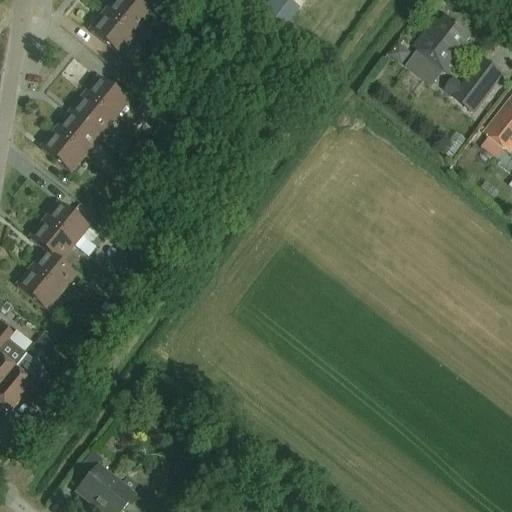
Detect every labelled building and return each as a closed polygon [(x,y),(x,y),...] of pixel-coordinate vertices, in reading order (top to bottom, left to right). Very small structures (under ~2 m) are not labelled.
[(121,0),(116,0),(104,15),(132,38),(147,20),(121,0)] [(158,0),(121,0),(147,20),(161,2),(158,0)] [(274,0),(259,20),(271,27),(291,0),(274,0)] [(104,15),(90,33),(117,56),(132,38),(104,15)] [(448,80),(469,53),(463,48),(469,42),(443,22),(437,29),(433,26),(412,52),(448,80)] [(141,92),(149,82),(130,66),(122,76),(141,92)] [(99,79),(84,97),(112,120),(127,102),(99,79)] [(463,86),(455,80),(449,88),(457,94),(454,99),(476,114),(491,92),(480,85),(477,89),(466,82),(463,86)] [(84,97),(70,115),(98,138),(112,120),(84,97)] [(511,101),(510,100),(481,136),(507,157),(511,150),(511,101)] [(176,125),(146,101),(137,111),(159,128),(152,137),(160,144),(176,125)] [(70,115),(55,133),(83,156),(98,138),(70,115)] [(55,133),(41,151),(69,174),(83,156),(55,133)] [(59,205),(44,223),(72,246),(87,227),(59,205)] [(44,223),(30,241),(45,254),(46,253),(58,263),(72,246),(44,223)] [(45,254),(31,271),(59,294),(74,275),(58,263),(46,253),(45,254)] [(92,259),(80,273),(104,294),(116,280),(92,259)] [(31,271),(16,289),(44,312),(59,294),(31,271)] [(2,328),(0,330),(0,387),(14,370),(13,369),(25,355),(24,354),(29,347),(14,335),(13,337),(2,328)] [(46,353),(55,342),(44,334),(36,345),(46,353)] [(77,379),(65,369),(51,387),(62,397),(77,379)] [(14,370),(0,387),(0,407),(8,414),(23,396),(33,404),(50,383),(40,375),(32,385),(14,370)] [(100,511),(123,511),(135,498),(96,466),(75,491),(100,511)] [(151,511),(156,511),(161,506),(148,494),(140,503),(151,511)]
